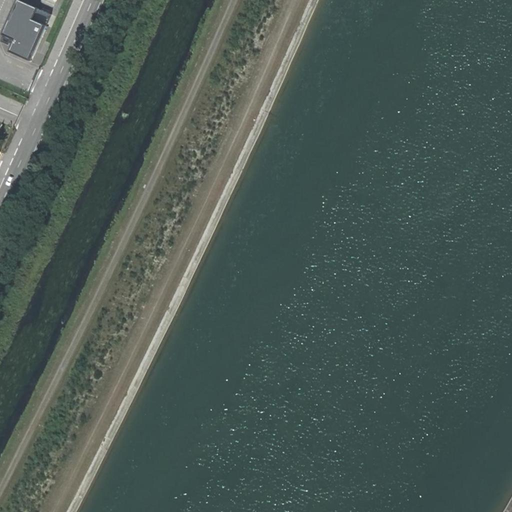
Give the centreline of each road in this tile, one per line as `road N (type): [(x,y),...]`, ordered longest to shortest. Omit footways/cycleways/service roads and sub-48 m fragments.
road 1 (track): [(49,511),(210,192),(291,0)]
road 2 (track): [(235,0),(0,494)]
road 3 (tertiary): [(0,204),(91,0)]
